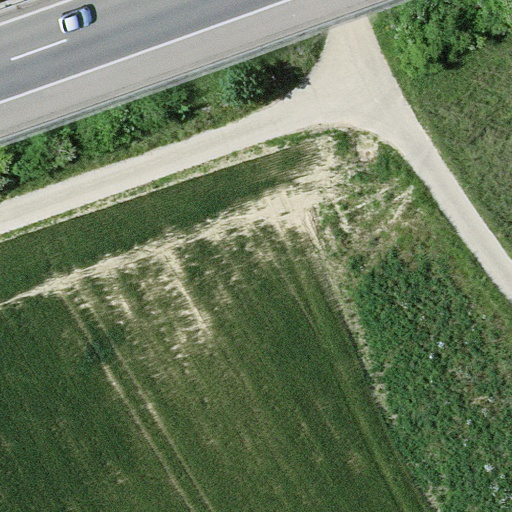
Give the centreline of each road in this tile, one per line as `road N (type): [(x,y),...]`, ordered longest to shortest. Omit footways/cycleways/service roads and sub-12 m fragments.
road 1 (track): [(381,83),(0,219)]
road 2 (track): [(341,0),(413,140),(511,284)]
road 3 (motorway): [(0,63),(178,0)]
